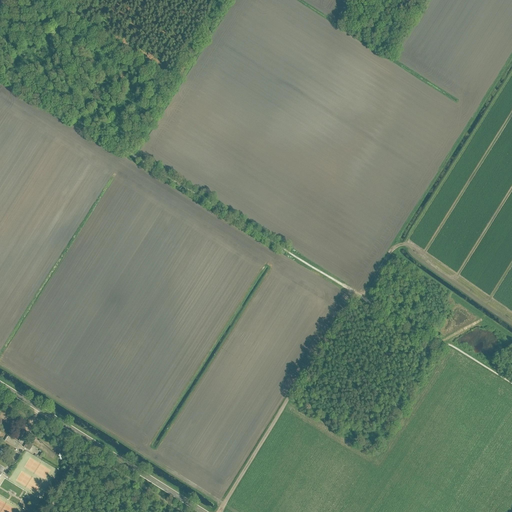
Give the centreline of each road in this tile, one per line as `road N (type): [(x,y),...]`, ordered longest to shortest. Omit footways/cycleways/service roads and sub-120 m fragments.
road 1 (track): [(511,55),(361,296)]
road 2 (track): [(357,294),(219,511)]
road 3 (tertiary): [(0,384),(203,511)]
road 4 (track): [(131,154),(226,0)]
